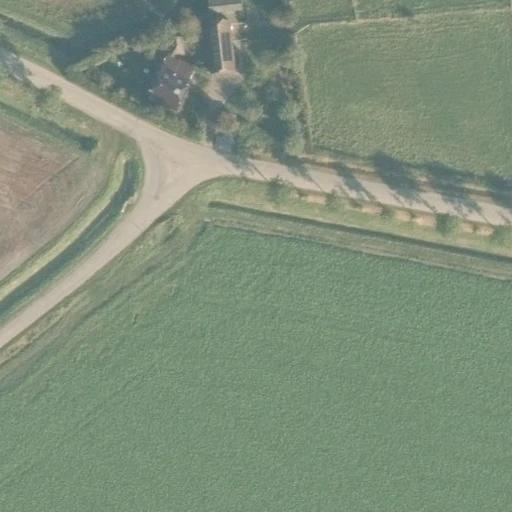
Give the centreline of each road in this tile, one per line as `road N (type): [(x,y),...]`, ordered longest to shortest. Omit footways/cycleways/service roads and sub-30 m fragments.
road 1 (tertiary): [(197,159),(511,219)]
road 2 (unclassified): [(0,334),(118,239),(197,159)]
road 3 (tertiary): [(197,159),(0,61)]
